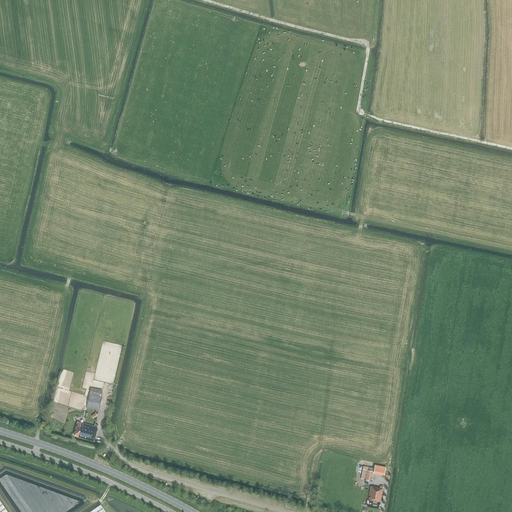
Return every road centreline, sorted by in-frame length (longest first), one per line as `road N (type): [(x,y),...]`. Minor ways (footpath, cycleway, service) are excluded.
road 1 (track): [(511,148),(361,113),(365,44),(204,0)]
road 2 (primary): [(191,511),(103,468),(0,431)]
road 3 (unclassified): [(0,441),(170,511)]
road 4 (unclassified): [(287,511),(153,474)]
